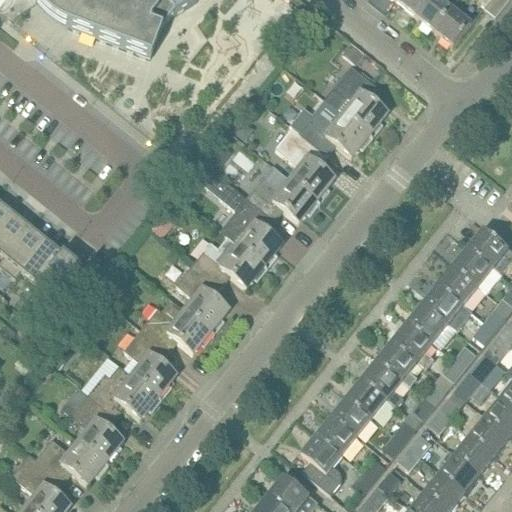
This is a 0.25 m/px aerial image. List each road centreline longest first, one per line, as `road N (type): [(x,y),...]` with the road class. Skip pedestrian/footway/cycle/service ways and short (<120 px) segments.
road 1 (residential): [(126,511),(457,102)]
road 2 (residential): [(0,53),(146,171),(95,234),(0,157)]
road 3 (residential): [(457,102),(330,0)]
